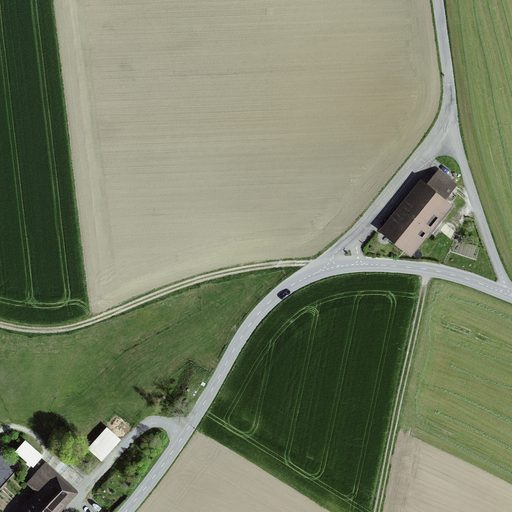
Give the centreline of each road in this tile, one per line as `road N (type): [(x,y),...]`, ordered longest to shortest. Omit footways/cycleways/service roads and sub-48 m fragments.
road 1 (track): [(325,266),(291,262),(206,276),(61,328),(0,323)]
road 2 (tertiary): [(125,511),(258,313),(325,266)]
road 3 (track): [(426,269),(377,511)]
road 4 (unclassified): [(450,99),(469,203),(508,295)]
road 5 (unclassified): [(360,228),(420,156),(450,99)]
road 6 (tertiary): [(359,264),(442,272),(508,295)]
